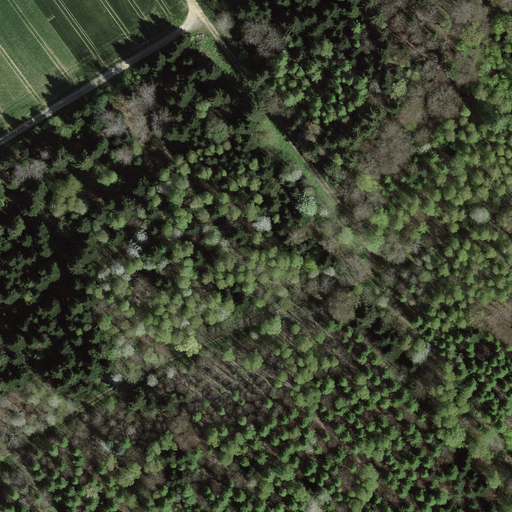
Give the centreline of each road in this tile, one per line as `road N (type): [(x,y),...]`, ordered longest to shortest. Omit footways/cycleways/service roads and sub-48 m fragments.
road 1 (track): [(0,462),(185,352),(381,267),(191,0)]
road 2 (track): [(195,5),(188,26),(0,141)]
road 3 (track): [(381,267),(511,198)]
